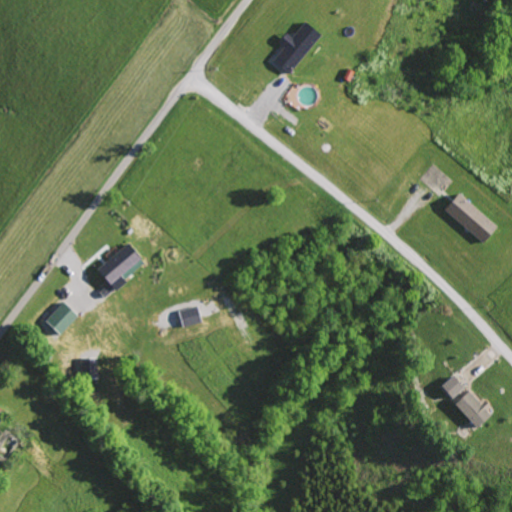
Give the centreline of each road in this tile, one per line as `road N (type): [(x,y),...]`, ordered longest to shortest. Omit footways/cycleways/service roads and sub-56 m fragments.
road 1 (residential): [(188,75),(417,267),(511,360)]
road 2 (residential): [(0,329),(245,0)]
